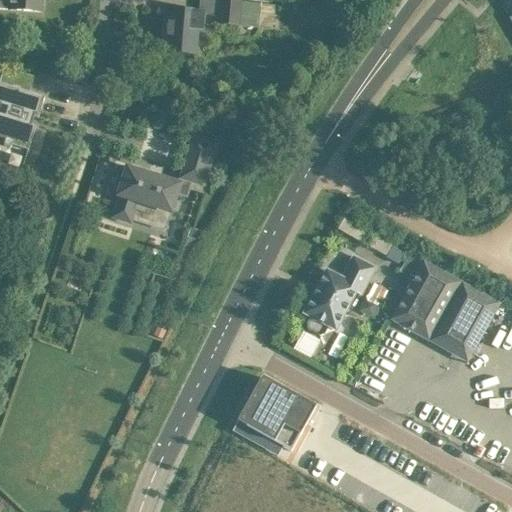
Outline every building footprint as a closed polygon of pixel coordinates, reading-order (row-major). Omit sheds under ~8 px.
[(0,0),(0,9),(40,12),(40,0),(0,0)] [(273,6),(220,0),(218,17),(217,26),(239,28),(239,26),(259,29),(259,26),(271,28),(273,6)] [(202,31),(203,13),(166,10),(164,26),(169,26),(166,52),(168,52),(167,56),(167,58),(168,61),(169,62),(172,64),(173,64),(174,65),(177,64),(179,64),(180,62),(182,60),(183,58),(183,54),(194,55),(196,31),(202,31)] [(44,99),(28,94),(33,77),(3,68),(0,78),(0,141),(4,143),(4,146),(10,148),(11,145),(28,151),(35,127),(31,126),(34,117),(38,119),(44,99)] [(113,218),(130,224),(134,211),(150,216),(152,208),(171,214),(177,195),(186,198),(191,182),(203,186),(217,143),(204,139),(203,141),(193,138),(179,185),(158,178),(148,175),(126,168),(124,177),(118,176),(115,186),(120,188),(117,197),(119,198),(113,218)] [(387,258),(386,259),(398,266),(405,252),(394,245),(387,258)] [(408,255),(401,270),(414,277),(422,262),(408,255)] [(360,296),(362,292),(374,268),(353,257),(341,279),(325,271),(303,314),(310,318),(306,325),(308,330),(319,337),(324,335),(328,327),(335,331),(355,293),(360,296)] [(390,321),(429,343),(467,364),(500,304),(423,261),(390,321)] [(373,318),(380,305),(365,298),(358,311),(373,318)] [(166,330),(157,326),(154,334),(162,338),(166,330)] [(316,408),(262,378),(237,422),(291,452),(316,408)] [(236,449),(201,511),(316,511),(325,497),(236,449)]
